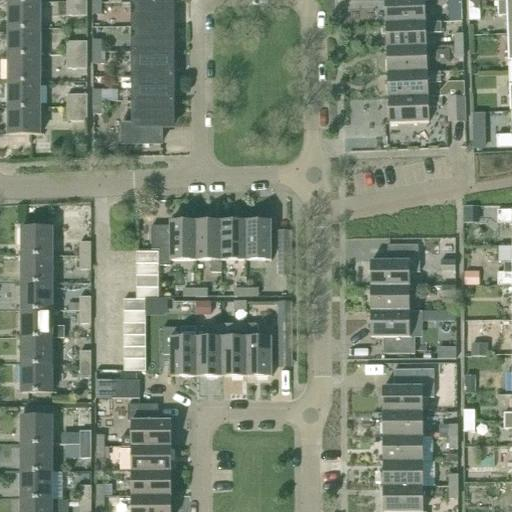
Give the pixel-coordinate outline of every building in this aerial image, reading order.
[(425,24),(425,23),(424,0),(390,0),(387,0),(388,25),(425,24)] [(463,9),(462,0),(454,0),(455,9),(463,9)] [(468,0),(469,11),(480,10),(479,0),(468,0)] [(497,1),(498,10),(511,9),(511,0),(505,0),(506,0),(497,1)] [(172,2),(134,3),(134,28),(172,27),(172,2)] [(41,3),(9,3),(9,30),(41,30),(41,3)] [(85,3),(66,3),(66,15),(85,15),(85,3)] [(101,16),(101,4),(92,4),(92,16),(101,16)] [(507,16),(507,36),(511,35),(511,9),(498,10),(498,17),(507,16)] [(480,10),(469,11),(469,22),(480,21),(480,10)] [(425,24),(388,25),(389,50),(426,49),(426,34),(441,33),(441,22),(425,23),(425,24)] [(172,27),(134,28),(134,53),(172,52),(172,27)] [(41,30),(9,30),(9,56),(41,56),(41,30)] [(456,48),(464,47),(464,34),(455,35),(456,48)] [(92,42),(92,53),(101,53),(101,42),(92,42)] [(66,43),(66,55),(66,56),(86,56),(86,43),(66,43)] [(464,58),(464,47),(456,48),(456,59),(464,58)] [(427,74),(427,73),(426,49),(389,50),(389,75),(427,74)] [(172,52),(134,53),(134,78),(172,77),(172,52)] [(104,53),(101,53),(92,53),(92,66),(104,66),(104,53)] [(41,83),(41,56),(9,56),(9,83),(41,83)] [(85,69),(86,56),(66,56),(66,69),(85,69)] [(428,98),(428,97),(427,84),(441,83),(441,72),(427,73),(427,74),(389,75),(390,100),(428,99),(428,98)] [(172,77),(134,78),(134,103),(172,102),(172,77)] [(9,83),(9,109),(41,109),(41,83),(9,83)] [(464,84),(455,85),(456,98),(465,97),(464,84)] [(92,91),(92,103),(102,103),(101,91),(92,91)] [(66,96),(66,109),(86,109),(86,96),(66,96)] [(391,124),(429,123),(428,108),(442,107),(442,97),(428,98),(428,99),(390,100),(391,124)] [(466,123),(465,98),(447,99),(449,124),(466,123)] [(161,145),(161,128),(172,128),(172,102),(134,103),(134,117),(124,117),(124,145),(161,145)] [(102,115),(102,103),(92,103),(92,115),(102,115)] [(41,109),(9,109),(9,136),(41,136),(41,109)] [(86,109),(66,109),(66,121),(86,121),(86,109)] [(511,111),(510,112),(511,135),(496,136),(497,148),(511,147),(511,111)] [(511,210),(497,211),(497,223),(511,223),(511,210)] [(195,224),(170,224),(170,228),(151,228),(151,252),(159,252),(159,267),(170,267),(170,262),(195,262),(195,224)] [(220,262),(220,224),(195,224),(195,262),(211,262),(211,274),(221,274),(221,262),(220,262)] [(220,262),(221,262),(245,262),(245,224),(220,224),(220,262)] [(245,224),(245,262),(271,262),(271,224),(245,224)] [(68,245),(53,245),(53,231),(22,231),(22,259),(52,259),(53,258),(68,258),(68,245)] [(277,277),(290,277),(290,239),(277,239),(277,277)] [(79,259),(89,259),(89,244),(79,244),(79,259)] [(387,246),(387,262),(371,262),(371,287),(410,287),(410,273),(418,273),(418,246),(387,246)] [(158,253),(137,253),(137,265),(158,265),(158,253)] [(22,285),(52,285),(52,259),(22,259),(22,285)] [(89,270),(89,259),(79,259),(79,270),(89,270)] [(455,272),(455,261),(440,261),(440,272),(455,272)] [(158,265),(137,265),(137,277),(158,277),(158,265)] [(479,286),(479,273),(464,273),(464,286),(479,286)] [(511,273),(498,273),(498,286),(511,285),(511,273)] [(158,277),(137,277),(137,289),(158,289),(158,277)] [(21,312),(52,312),(52,285),(22,285),(21,312)] [(455,297),(455,286),(441,286),(441,298),(455,297)] [(410,312),(410,287),(371,287),(371,312),(410,312)] [(158,289),(137,289),(137,301),(146,301),(158,301),(158,289)] [(195,298),(195,290),(183,290),(183,298),(195,298)] [(207,290),(195,290),(195,298),(207,298),(207,290)] [(233,298),(246,298),(246,290),(234,290),(233,298)] [(246,290),(246,298),(257,298),(258,290),(246,290)] [(80,312),(89,312),(89,299),(80,299),(80,312)] [(137,301),(124,301),(124,312),(146,312),(146,301),(137,301)] [(183,311),(195,311),(195,303),(183,303),(183,311)] [(195,303),(195,311),(207,311),(207,303),(195,303)] [(233,311),(245,311),(245,303),(234,303),(233,311)] [(245,303),(245,311),(257,311),(258,303),(245,303)] [(64,328),(52,328),(52,312),(21,312),(21,339),(52,339),(64,339),(64,328)] [(89,324),(89,312),(80,312),(80,324),(89,324)] [(146,312),(124,312),(124,323),(146,322),(146,312)] [(414,337),(410,337),(410,323),(422,323),(422,312),(410,312),(371,312),(371,337),(383,337),(383,354),(414,354),(414,337)] [(455,323),(455,312),(441,312),(441,323),(455,323)] [(146,322),(124,323),(124,335),(146,335),(146,322)] [(291,367),(291,324),(278,324),(278,367),(291,367)] [(162,357),(170,357),(170,374),(170,377),(196,377),(195,340),(183,340),(183,329),(162,329),(162,357)] [(146,335),(124,335),(124,348),(146,348),(146,335)] [(21,339),(21,366),(52,366),(52,339),(21,339)] [(195,340),(196,377),(221,377),(220,340),(195,340)] [(220,340),(221,377),(246,377),(245,340),(220,340)] [(245,340),(246,377),(271,377),(271,340),(245,340)] [(471,345),(471,357),(489,357),(488,344),(471,345)] [(146,348),(124,348),(124,360),(146,360),(146,348)] [(79,353),(79,365),(90,365),(90,353),(79,353)] [(170,374),(170,357),(162,357),(159,357),(159,374),(170,374)] [(146,360),(124,360),(124,372),(146,372),(146,360)] [(90,365),(79,365),(79,379),(89,379),(90,365)] [(52,366),(21,366),(21,393),(52,393),(52,366)] [(384,412),(422,412),(422,399),(434,400),(434,371),(394,371),(394,386),(384,386),(384,412)] [(464,377),(464,394),(475,394),(475,377),(464,377)] [(139,399),(139,381),(97,381),(97,399),(139,399)] [(170,447),(170,421),(157,421),(157,405),(127,405),(127,422),(131,421),(132,439),(123,439),(123,448),(132,448),(132,447),(170,447)] [(464,411),(464,422),(475,422),(475,411),(464,411)] [(384,437),(422,437),(422,412),(384,412),(384,437)] [(22,419),(22,446),(52,446),(52,419),(22,419)] [(475,422),(464,422),(464,433),(475,433),(475,422)] [(449,438),(458,438),(458,426),(449,426),(449,438)] [(80,445),(90,445),(91,432),(80,432),(80,445)] [(96,448),(104,448),(104,436),(96,436),(96,448)] [(422,462),(422,437),(384,437),(384,462),(422,462)] [(458,450),(458,438),(449,438),(449,450),(458,450)] [(90,459),(90,445),(80,445),(80,458),(90,459)] [(22,446),(22,473),(52,473),(52,446),(22,446)] [(170,472),(170,447),(132,447),(132,448),(132,472),(170,472)] [(104,448),(96,448),(96,460),(104,460),(104,448)] [(458,464),(458,456),(446,455),(445,463),(458,464)] [(422,487),(422,462),(384,462),(384,487),(422,487)] [(132,472),(132,497),(170,497),(170,472),(132,472)] [(52,473),(22,473),(22,500),(52,501),(52,473)] [(449,476),(449,488),(459,488),(459,476),(449,476)] [(96,486),(96,498),(104,498),(104,486),(96,486)] [(421,511),(422,487),(384,487),(384,511),(421,511)] [(80,488),(80,501),(90,501),(90,488),(80,488)] [(459,500),(459,488),(449,488),(449,500),(459,500)] [(132,497),(131,511),(170,511),(170,497),(132,497)] [(104,510),(104,498),(96,498),(96,510),(104,510)] [(51,511),(52,501),(22,500),(21,511),(51,511)] [(90,511),(90,501),(80,501),(80,511),(90,511)]
